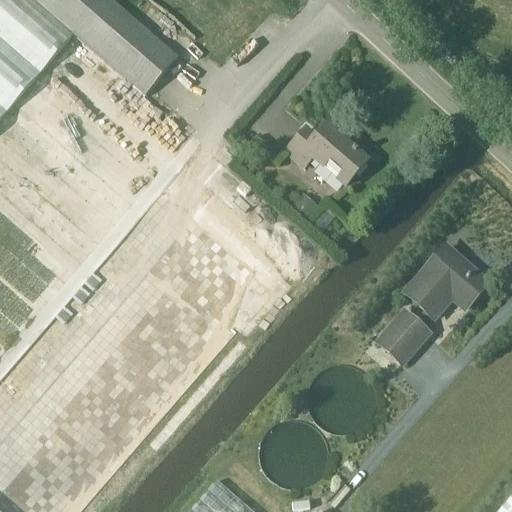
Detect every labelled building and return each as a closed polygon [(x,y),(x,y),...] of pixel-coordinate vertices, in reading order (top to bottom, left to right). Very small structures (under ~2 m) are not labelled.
[(200,147),(144,99),(29,0),(0,0),(0,511),(103,511),(308,274),(183,167),(200,147)] [(29,0),(144,99),(178,60),(107,0),(29,0)] [(346,187),(367,163),(345,145),(351,139),(331,121),(314,141),(304,133),(285,155),(303,171),(313,159),(346,187)] [(300,200),(290,211),(302,222),(312,211),(300,200)] [(325,211),(312,227),(321,235),(334,219),(325,211)] [(464,311),(486,286),(445,250),(405,296),(433,320),(451,300),(464,311)] [(401,371),(431,337),(403,312),(373,346),(401,371)] [(249,511),(217,483),(191,511),(249,511)] [(511,511),(511,499),(500,511),(511,511)]
